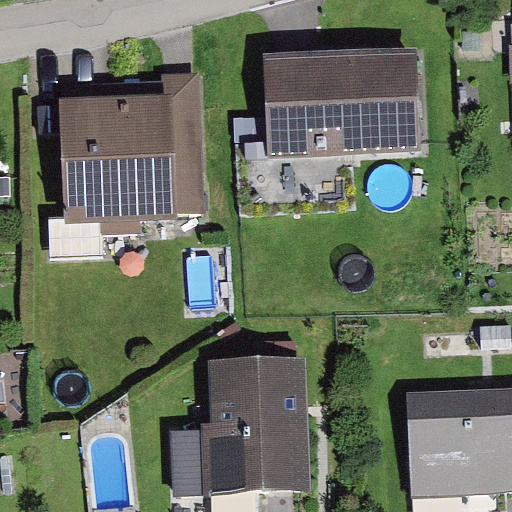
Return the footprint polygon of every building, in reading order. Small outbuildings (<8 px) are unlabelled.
[(428,168),(422,64),(278,73),(285,177),(428,168)] [(192,230),(184,113),(75,120),(83,237),(192,230)] [(0,145),(0,302),(5,302),(1,210),(13,210),(10,146),(0,145)] [(324,504),(320,378),(230,381),(232,442),(188,443),(190,508),(324,504)] [(511,500),(511,404),(418,410),(424,506),(511,500)]
